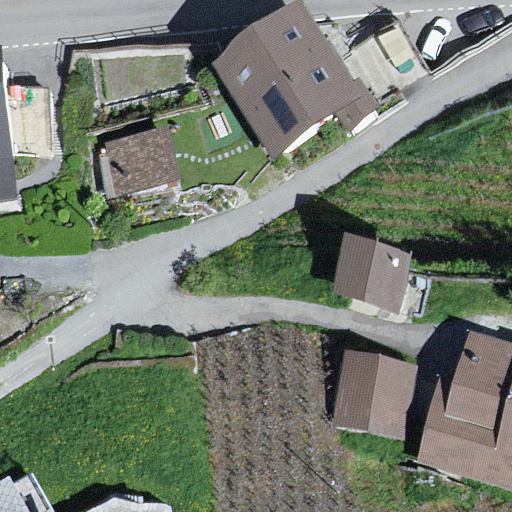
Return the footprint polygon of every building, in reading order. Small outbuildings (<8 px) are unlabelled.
[(295,22),(209,77),(269,172),(335,131),(348,147),(380,128),(320,34),(295,22)] [(0,167),(20,166),(8,70),(0,70),(0,167)] [(169,142),(105,153),(112,211),(179,199),(169,142)] [(406,269),(343,252),(335,310),(394,324),(406,269)] [(511,356),(462,345),(418,468),(511,495),(511,356)] [(418,378),(348,361),(338,428),(405,447),(418,378)] [(6,498),(0,502),(0,511),(46,511),(33,490),(10,505),(6,498)]
